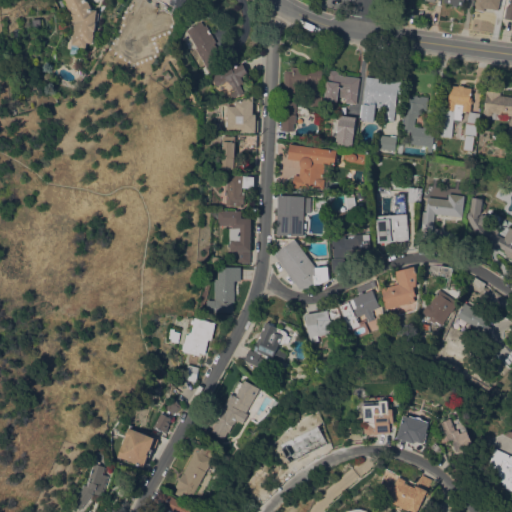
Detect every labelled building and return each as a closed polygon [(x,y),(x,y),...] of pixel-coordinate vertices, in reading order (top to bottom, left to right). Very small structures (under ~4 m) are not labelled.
[(72,22),(68,12),(70,11),(64,0),(86,0),(87,1),(88,0),(92,9),(97,9),(95,22),(97,22),(96,30),(94,30),(93,43),(86,42),(86,47),(79,46),(78,55),(69,54),(71,44),(74,21),(72,22)] [(484,7),(483,11),(475,9),(476,0),(500,0),(498,10),(484,7)] [(511,0),(505,0),(502,18),(511,19),(511,0)] [(202,22),(204,26),(207,24),(216,42),(214,43),(216,45),(220,51),(219,51),(220,53),(224,51),(227,55),(221,58),(224,63),(209,72),(195,48),(196,47),(187,30),(202,22)] [(241,76),(244,82),(240,84),(244,91),(242,92),(243,94),(240,95),(239,94),(232,98),(230,93),(235,91),(232,84),(230,85),(228,80),(230,80),(229,77),(215,84),(211,76),(242,61),(248,73),(241,76)] [(308,104),(309,86),(294,85),(293,96),(283,95),(285,70),(296,70),(296,67),(305,67),(306,64),(314,64),(314,66),(323,66),(322,81),(323,81),(321,105),(308,104)] [(356,104),(346,102),(346,97),(339,97),(338,102),(325,100),(329,70),(340,71),(339,75),(360,77),(356,104)] [(404,81),(403,93),(398,93),(394,121),(384,120),(385,108),(375,107),(373,122),(368,121),(368,120),(361,119),(362,117),(359,117),(361,104),(362,104),(366,76),(404,81)] [(439,135),(443,108),(448,108),(451,85),(459,86),(459,84),(464,85),(464,87),(472,88),(471,97),(472,97),(472,100),(473,100),(473,103),(472,103),(470,111),(480,112),(477,135),(475,135),(473,150),(463,149),(465,134),(464,134),(465,122),(466,123),(470,111),(463,110),(463,112),(461,113),(461,115),(462,115),(461,120),(459,119),(459,122),(454,121),(452,137),(439,135)] [(511,115),(497,114),(497,119),(482,117),(483,108),(485,109),(487,90),(500,92),(500,95),(511,96),(511,115)] [(405,94),(412,95),(413,94),(417,95),(417,96),(421,96),(429,97),(427,110),(422,109),(422,114),(418,113),(418,117),(415,117),(414,126),(423,127),(425,115),(437,117),(434,136),(436,137),(435,141),(434,140),(433,142),(435,143),(435,147),(432,147),(432,151),(427,150),(428,146),(410,143),(411,134),(409,134),(409,131),(400,130),(405,94)] [(253,114),(256,114),(256,119),(258,119),(257,131),(256,130),(256,132),(226,131),(227,106),(235,106),(235,101),(254,95),(253,114)] [(282,113),(283,113),(284,99),(296,99),(295,114),(296,114),(296,123),(293,123),(293,131),(281,130),(282,113)] [(352,146),(336,144),(340,115),(356,117),(352,146)] [(511,143),(503,142),(505,129),(511,130),(511,143)] [(376,148),(378,134),(397,136),(395,150),(376,148)] [(222,169),(224,141),(222,140),(223,135),(235,136),(234,142),(236,142),(235,158),(244,158),(244,170),(222,169)] [(244,146),(244,135),(257,135),(256,146),(244,146)] [(290,143),(337,150),(337,154),(339,155),(338,162),(336,161),(335,165),(333,164),(331,182),(328,181),(327,188),(324,187),(324,189),(312,187),(312,189),(292,187),(294,175),(299,175),(301,160),(289,158),(289,153),(287,153),(288,148),(290,148),(290,143)] [(346,150),(366,153),(365,164),(366,170),(345,167),(346,161),(344,161),(346,150)] [(280,170),(298,170),(298,159),(280,159),(280,170)] [(227,174),(254,176),(253,188),(242,187),(242,194),(244,194),(244,203),(241,203),(241,206),(225,205),(227,174)] [(465,195),(462,216),(435,213),(434,225),(433,225),(431,238),(420,237),(423,211),(427,211),(428,201),(426,201),(428,185),(440,186),(441,184),(442,183),(444,183),(446,183),(448,184),(448,185),(448,187),(462,189),(461,195),(465,195)] [(409,186),(422,187),(421,202),(408,201),(409,186)] [(395,214),(396,193),(405,193),(406,213),(407,213),(409,240),(392,241),(392,242),(379,243),(377,222),(376,222),(376,215),(395,214)] [(277,234),(279,195),(311,196),(310,212),(304,212),(303,236),(277,234)] [(511,258),(506,255),(507,254),(504,252),(505,250),(500,247),(499,249),(491,244),(492,243),(476,234),(468,217),(472,197),(483,199),(479,217),(485,213),(489,220),(482,225),(504,238),(510,227),(511,228),(511,258)] [(232,228),(232,225),(217,225),(218,210),(241,210),(241,217),(251,218),(250,263),(236,262),(237,251),(230,251),(230,242),(228,242),(228,228),(232,228)] [(332,237),(346,236),(346,239),(354,238),(354,235),(369,234),(370,252),(362,253),(362,257),(346,258),(346,256),(333,258),(332,237)] [(315,267),(328,266),(329,279),(314,285),(299,289),(274,253),(292,240),(295,238),(296,240),(315,267)] [(331,258),(344,257),(345,271),(332,272),(331,258)] [(241,266),(241,280),(234,280),(235,302),(233,302),(233,307),(233,311),(220,311),(220,312),(207,312),(206,300),(215,300),(214,279),(218,279),(218,267),(241,266)] [(414,286),(416,295),(414,296),(415,301),(412,301),(412,303),(408,304),(407,303),(386,308),(381,288),(399,284),(395,271),(414,266),(417,275),(416,286),(414,286)] [(453,268),(451,278),(438,275),(439,266),(453,268)] [(372,310),(373,313),(372,313),(374,318),(368,321),(366,317),(365,317),(363,313),(356,317),(360,324),(365,322),(369,331),(354,338),(338,304),(359,295),(358,293),(362,291),(363,293),(372,289),(380,306),(372,310)] [(459,301),(450,315),(449,314),(444,322),(425,310),(430,302),(428,301),(433,294),(435,295),(440,289),(459,301)] [(492,318),(488,325),(492,327),(487,334),(458,317),(464,307),(463,306),(465,302),(492,318)] [(305,314),(328,310),(329,319),(331,319),(332,326),(329,327),(330,333),(317,335),(318,341),(310,342),(305,314)] [(216,323),(212,339),(209,339),(205,354),(200,353),(200,355),(181,350),(183,342),(184,343),(186,334),(188,334),(189,332),(191,333),(193,324),(191,323),(191,319),(194,320),(195,317),(216,323)] [(254,349),(266,321),(278,327),(277,327),(285,331),(287,335),(283,342),(281,343),(279,342),(276,349),(286,353),(282,362),(254,349)] [(178,342),(170,341),(171,338),(168,338),(170,328),(174,329),(174,331),(180,332),(178,342)] [(260,354),(259,357),(262,359),(259,366),(244,360),(248,349),(260,354)] [(187,364),(198,367),(195,381),(184,379),(187,364)] [(260,388),(245,412),(248,414),(242,423),(238,421),(237,422),(236,420),(234,423),(233,423),(228,432),(227,431),(223,438),(211,431),(217,421),(216,420),(232,393),(235,395),(245,379),(260,388)] [(181,407),(172,414),(165,406),(174,398),(181,407)] [(368,423),(365,423),(365,415),(362,415),(361,402),(381,401),(381,400),(390,399),(390,408),(394,408),(395,422),(391,422),(392,433),(368,434),(366,431),(365,428),(368,425),(368,423)] [(441,416),(440,413),(443,412),(449,410),(452,412),(456,410),(458,411),(461,416),(463,415),(473,442),(455,450),(441,416)] [(172,418),(165,432),(153,426),(161,412),(172,418)] [(397,438),(404,414),(412,417),(412,416),(417,417),(418,417),(420,417),(421,418),(422,419),(427,421),(426,422),(430,423),(427,432),(428,433),(425,443),(423,443),(421,442),(420,443),(417,442),(417,441),(415,440),(415,443),(397,438)] [(156,437),(145,466),(118,456),(129,426),(156,437)] [(173,491),(194,452),(192,451),(197,441),(213,449),(212,451),(219,455),(215,462),(211,460),(189,500),(173,491)] [(486,469),(495,448),(511,455),(511,490),(503,487),(504,486),(501,484),(502,482),(500,481),(502,476),(486,469)] [(84,511),(78,507),(72,503),(75,498),(79,493),(83,483),(87,485),(95,462),(106,466),(103,474),(109,476),(103,492),(102,492),(100,497),(95,496),(84,511)] [(387,499),(399,476),(407,480),(405,482),(415,487),(422,474),(432,479),(427,489),(428,490),(416,511),(414,511),(409,509),(408,510),(387,499)] [(153,500),(159,489),(199,511),(164,511),(163,511),(166,507),(154,500),(153,500)] [(159,504),(156,511),(153,511),(150,511),(153,502),(159,504)]
